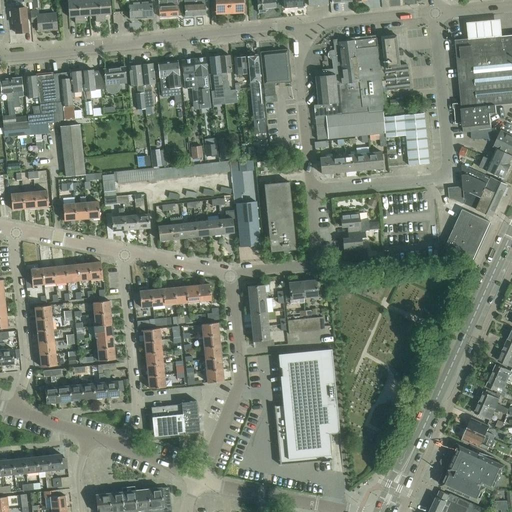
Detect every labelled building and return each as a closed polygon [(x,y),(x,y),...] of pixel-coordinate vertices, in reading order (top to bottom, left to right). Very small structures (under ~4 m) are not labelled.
[(80,23),(78,0),(77,0),(68,1),(69,17),(75,17),(75,23),(80,23)] [(90,16),(88,0),(78,0),(80,23),(85,23),(85,16),(90,16)] [(88,0),(90,16),(95,15),(96,22),(101,22),(99,0),(88,0)] [(99,0),(101,22),(106,21),(105,15),(111,14),(110,0),(99,0)] [(130,19),(141,19),(140,0),(129,0),(129,3),(130,19)] [(140,0),(141,19),(153,18),(152,2),(145,2),(144,0),(140,0)] [(171,16),(170,2),(169,2),(169,0),(158,0),(159,17),(171,16)] [(184,0),(185,16),(204,15),(203,0),(184,0)] [(229,13),(228,0),(215,0),(216,13),(229,13)] [(228,0),(229,13),(242,12),(241,0),(228,0)] [(256,0),(258,13),(265,13),(265,11),(268,11),(268,9),(274,8),(273,0),(256,0)] [(170,2),(171,16),(182,16),(182,1),(170,2)] [(25,7),(11,9),(13,23),(15,23),(16,33),(28,32),(25,7)] [(37,22),(37,24),(38,31),(57,30),(56,14),(38,15),(38,11),(31,12),(32,22),(37,22)] [(470,38),(503,35),(502,19),(468,23),(470,38)] [(455,40),(460,102),(461,104),(457,105),(454,107),(456,123),(458,123),(462,122),(463,132),(471,131),(491,129),(489,113),(496,113),(495,105),(511,103),(511,34),(503,35),(470,38),(455,40)] [(380,37),(381,49),(383,68),(386,90),(408,88),(406,65),(398,65),(397,55),(401,55),(401,50),(397,51),(395,35),(380,37)] [(340,101),(341,114),(314,117),(317,140),(384,132),(382,109),(383,108),(379,69),(383,68),(381,49),(377,50),(375,37),(333,42),(338,83),(340,101)] [(277,83),(291,82),(288,49),(274,51),(274,54),(277,83)] [(277,83),(274,54),(259,55),(261,70),(262,70),(263,85),(277,83)] [(229,55),(219,56),(223,97),(224,97),(224,96),(231,95),(230,88),(229,88),(228,82),(227,82),(226,72),(231,71),(229,55)] [(248,73),(253,120),(254,129),(255,134),(265,133),(257,55),(246,56),(248,73)] [(211,73),(213,73),(215,98),(223,97),(219,56),(209,57),(211,73)] [(241,74),(248,73),(246,56),(234,58),(235,74),(239,74),(239,77),(242,77),(241,74)] [(205,57),(193,59),(198,101),(198,104),(206,103),(205,89),(208,89),(205,57)] [(193,59),(181,60),(183,77),(185,89),(191,88),(193,101),(198,101),(193,59)] [(177,60),(158,62),(162,97),(175,95),(181,95),(177,60)] [(140,64),(145,107),(153,107),(151,89),(150,84),(155,83),(152,63),(140,64)] [(136,85),(137,91),(137,94),(136,94),(137,109),(145,108),(145,107),(140,64),(129,66),(131,86),(136,85)] [(98,70),(100,89),(105,88),(108,93),(111,94),(115,93),(119,91),(120,89),(119,83),(126,82),(124,66),(103,69),(103,70),(98,70)] [(100,89),(98,70),(93,71),(93,70),(81,71),(83,93),(86,93),(86,99),(91,98),(90,90),(100,89)] [(55,102),(53,120),(81,118),(81,110),(73,111),(71,97),(74,96),(73,91),(81,91),(81,99),(86,99),(86,93),(83,93),(81,71),(52,74),(55,102)] [(313,105),(314,117),(341,114),(340,101),(337,102),(334,74),(330,75),(330,71),(322,72),(322,75),(314,76),(317,104),(313,105)] [(52,74),(35,76),(37,96),(38,96),(40,113),(27,115),(28,122),(3,124),(4,136),(48,132),(47,123),(53,122),(53,120),(55,102),(52,74)] [(37,96),(35,76),(25,77),(27,97),(37,96)] [(10,78),(13,106),(14,106),(14,107),(20,107),(18,96),(23,96),(21,77),(10,78)] [(13,106),(10,78),(0,79),(0,80),(1,94),(7,93),(9,107),(13,106)] [(263,86),(265,102),(275,101),(273,84),(263,86)] [(402,99),(389,100),(390,102),(390,107),(403,106),(402,101),(402,99)] [(408,165),(428,163),(423,113),(384,117),(386,137),(405,135),(408,165)] [(3,124),(15,122),(14,115),(2,116),(3,124)] [(79,124),(60,126),(65,176),(85,174),(79,124)] [(489,151),(487,157),(509,167),(511,160),(511,135),(501,130),(500,132),(496,130),(495,128),(491,129),(471,131),(471,139),(492,139),(497,141),(494,147),(497,148),(495,154),(489,151)] [(220,159),(229,158),(227,137),(218,138),(220,159)] [(201,146),(191,147),(192,158),(203,157),(201,146)] [(255,147),(248,148),(249,157),(256,156),(255,147)] [(463,155),(476,159),(478,153),(465,149),(463,155)] [(165,151),(151,152),(152,167),(166,166),(165,151)] [(344,155),(345,171),(357,170),(355,151),(350,152),(350,154),(344,155)] [(370,169),(368,153),(356,154),(356,151),(355,151),(357,170),(370,169)] [(368,153),(370,169),(382,167),(381,151),(368,153)] [(321,173),(333,172),(332,156),(331,154),(326,155),(326,157),(319,157),(321,173)] [(481,168),(487,171),(504,178),(509,167),(487,157),(480,154),(478,158),(484,161),(481,168)] [(332,156),(333,172),(345,171),(344,155),(332,156)] [(149,156),(137,157),(138,167),(150,166),(149,156)] [(153,170),(154,180),(229,171),(228,161),(153,170)] [(252,161),(239,162),(239,161),(231,161),(232,172),(252,170),(252,161)] [(507,185),(490,177),(462,165),(462,178),(465,179),(502,196),(507,185)] [(102,173),(99,173),(90,174),(91,180),(97,179),(97,185),(102,184),(102,179),(102,173)] [(114,174),(102,176),(102,179),(104,198),(116,196),(114,181),(114,174)] [(461,186),(452,187),(448,188),(449,198),(453,198),(493,216),(502,196),(465,179),(462,178),(462,182),(461,182),(461,186)] [(294,249),(288,181),(263,184),(270,252),(294,249)] [(34,191),(36,207),(48,206),(46,190),(34,191)] [(22,192),(24,208),(36,207),(34,191),(22,192)] [(24,208),(22,192),(10,193),(12,209),(24,208)] [(370,198),(368,202),(375,206),(377,201),(370,198)] [(86,202),(88,218),(99,217),(98,201),(86,202)] [(88,218),(86,202),(75,203),(76,219),(88,218)] [(239,246),(260,244),(256,202),(235,204),(239,246)] [(76,219),(75,203),(63,204),(64,220),(76,219)] [(125,230),(124,216),(123,208),(118,208),(119,216),(112,217),(113,231),(125,230)] [(446,246),(474,259),(491,222),(462,209),(446,246)] [(219,219),(221,234),(234,233),(232,219),(234,219),(233,210),(225,211),(226,218),(219,219)] [(348,225),(348,232),(372,230),(372,229),(372,224),(371,223),(368,223),(368,218),(359,219),(358,212),(340,214),(342,226),(348,225)] [(136,215),(137,229),(149,228),(148,214),(136,215)] [(124,216),(125,230),(137,229),(136,215),(124,216)] [(170,218),(170,224),(170,225),(172,240),(184,238),(182,223),(182,217),(170,218)] [(207,220),(209,235),(221,234),(219,219),(207,220)] [(209,235),(207,220),(195,222),(196,237),(209,235)] [(182,223),(184,238),(196,237),(195,222),(182,223)] [(172,240),(170,225),(157,226),(159,241),(172,240)] [(362,249),(361,238),(365,237),(364,231),(372,230),(348,232),(349,238),(343,238),(344,251),(350,251),(351,260),(367,259),(366,249),(362,249)] [(88,263),(90,279),(102,278),(100,262),(88,263)] [(90,279),(88,263),(77,264),(78,280),(90,279)] [(78,280),(77,264),(65,266),(67,282),(78,280)] [(67,282),(65,266),(53,267),(55,283),(67,282)] [(55,283),(53,267),(42,268),(43,284),(55,283)] [(43,284),(42,268),(30,269),(31,286),(43,284)] [(302,281),(303,295),(308,295),(309,297),(317,296),(316,280),(302,281)] [(303,295),(302,281),(288,282),(289,299),(297,298),(297,296),(303,295)] [(197,285),(198,301),(210,300),(209,284),(197,285)] [(248,300),(263,299),(262,293),(265,292),(264,284),(247,286),(248,300)] [(185,286),(187,302),(198,301),(197,285),(185,286)] [(187,302),(185,286),(174,287),(175,303),(187,302)] [(162,288),(164,304),(175,303),(174,287),(162,288)] [(150,290),(152,306),(164,304),(162,288),(150,290)] [(152,306),(150,290),(139,291),(140,307),(152,306)] [(263,299),(248,300),(250,314),(266,312),(266,303),(263,304),(263,299)] [(94,314),(110,312),(108,300),(92,302),(94,314)] [(35,319),(51,317),(50,305),(34,307),(35,319)] [(208,320),(219,319),(218,308),(211,309),(212,313),(207,314),(208,320)] [(82,320),(81,316),(81,311),(74,311),(74,317),(75,321),(79,320),(82,320)] [(94,314),(95,325),(95,326),(111,324),(110,312),(94,314)] [(251,327),(265,326),(265,320),(267,319),(266,312),(250,314),(251,327)] [(177,317),(178,324),(190,322),(189,315),(177,317)] [(36,331),(52,329),(51,317),(35,319),(36,331)] [(315,317),(317,330),(324,330),(322,317),(315,317)] [(202,336),(218,334),(217,322),(201,324),(202,336)] [(95,338),(96,337),(112,336),(113,336),(112,324),(111,324),(95,326),(95,325),(93,325),(95,338)] [(265,326),(251,327),(252,341),(269,339),(268,331),(266,331),(265,326)] [(143,330),(144,342),(160,340),(159,328),(143,330)] [(38,343),(54,341),(52,329),(36,331),(38,343)] [(0,332),(0,350),(2,365),(13,364),(12,349),(5,349),(4,343),(2,343),(2,338),(9,338),(8,332),(0,332)] [(203,347),(220,346),(218,334),(202,336),(203,347)] [(96,337),(97,349),(113,347),(112,336),(96,337)] [(502,350),(511,354),(511,341),(507,339),(502,350)] [(144,342),(145,353),(161,352),(160,340),(144,342)] [(39,354),(55,353),(54,341),(38,343),(39,354)] [(204,359),(221,357),(220,346),(203,347),(204,359)] [(113,347),(97,349),(98,361),(114,359),(113,347)] [(275,406),(274,406),(278,442),(288,441),(289,448),(286,448),(288,459),(289,459),(318,457),(318,462),(321,461),(321,462),(329,461),(331,460),(332,460),(329,434),(339,433),(331,349),(280,354),(281,368),(281,376),(282,376),(285,405),(275,406)] [(511,354),(502,350),(498,360),(511,366),(511,354)] [(146,365),(163,363),(161,352),(145,353),(146,365)] [(55,353),(39,354),(40,367),(56,365),(55,353)] [(221,357),(204,359),(206,371),(222,369),(221,357)] [(103,364),(106,397),(118,395),(117,380),(110,381),(109,370),(116,369),(115,363),(103,364)] [(147,376),(164,375),(163,363),(146,365),(147,376)] [(92,383),(94,398),(106,397),(103,364),(98,365),(99,382),(92,383)] [(496,365),(491,375),(511,384),(511,369),(511,372),(496,365)] [(222,369),(206,371),(207,382),(223,381),(222,369)] [(183,372),(176,373),(177,382),(170,383),(171,386),(184,385),(183,372)] [(193,372),(186,373),(187,385),(195,384),(193,372)] [(164,375),(147,376),(149,388),(165,387),(164,375)] [(486,385),(497,390),(496,393),(505,396),(508,390),(503,388),(506,383),(511,385),(511,384),(491,375),(486,385)] [(94,398),(92,383),(81,384),(82,399),(94,398)] [(69,385),(70,400),(82,399),(81,384),(69,385)] [(70,400),(69,385),(57,387),(59,402),(70,400)] [(59,402),(57,387),(45,388),(46,403),(59,402)] [(479,402),(506,414),(509,409),(497,404),(500,398),(501,396),(504,397),(505,396),(496,393),(495,396),(484,391),(479,402)] [(181,405),(184,433),(199,432),(196,401),(182,402),(181,402),(181,403),(181,405)] [(498,413),(499,411),(506,414),(479,402),(474,413),(490,420),(494,411),(498,413)] [(179,404),(151,407),(153,436),(184,433),(181,405),(181,403),(179,404)] [(467,427),(485,435),(489,437),(491,434),(486,432),(489,426),(472,418),(467,427)] [(486,444),(489,437),(485,435),(467,427),(462,439),(487,450),(489,446),(486,444)] [(449,469),(494,489),(504,465),(459,445),(449,469)] [(48,455),(50,470),(62,469),(60,454),(48,455)] [(36,456),(38,471),(50,470),(48,455),(36,456)] [(24,458),(26,473),(38,471),(36,456),(24,458)] [(12,459),(14,474),(26,473),(24,458),(12,459)] [(0,460),(2,475),(14,474),(12,459),(0,460)] [(494,489),(449,469),(441,486),(479,502),(486,486),(493,490),(494,489)] [(53,487),(61,486),(60,478),(52,478),(53,487)] [(124,511),(136,511),(135,490),(134,486),(121,488),(122,492),(124,511)] [(147,489),(149,511),(171,511),(171,506),(169,487),(161,488),(147,489)] [(487,511),(488,511),(438,488),(428,511),(487,511)] [(135,490),(136,511),(149,511),(147,489),(135,490)] [(51,509),(66,507),(65,495),(56,496),(55,490),(43,491),(44,497),(50,497),(51,509)] [(124,511),(122,492),(108,493),(110,511),(124,511)] [(96,494),(97,511),(110,511),(108,493),(96,494)] [(0,509),(8,509),(7,496),(0,496),(0,509)]
